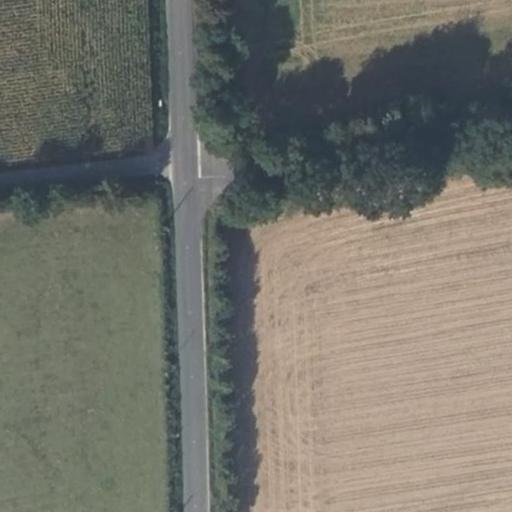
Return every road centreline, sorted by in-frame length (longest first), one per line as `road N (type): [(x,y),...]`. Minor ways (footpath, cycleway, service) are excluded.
road 1 (tertiary): [(193,511),(187,164)]
road 2 (unclassified): [(187,164),(0,184)]
road 3 (tertiary): [(187,164),(180,0)]
